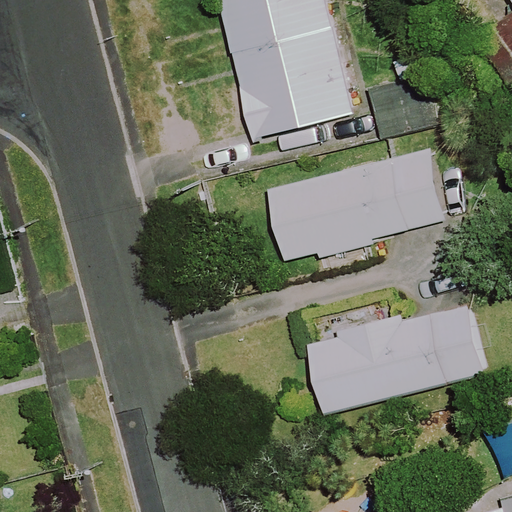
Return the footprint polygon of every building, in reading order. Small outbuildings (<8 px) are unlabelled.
[(358,114),(330,0),(225,0),(261,139),(358,114)] [(511,17),(484,38),(511,76),(511,17)] [(425,88),(374,101),(382,141),(435,128),(425,88)] [(451,225),(433,152),(276,190),(293,264),(451,225)] [(490,377),(473,307),(414,321),(413,314),(313,338),(330,414),(490,377)]
